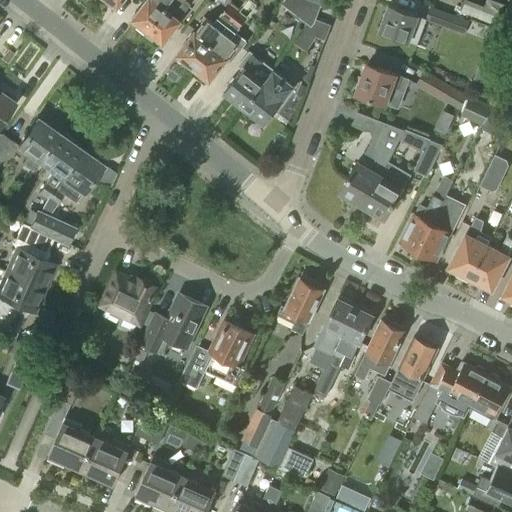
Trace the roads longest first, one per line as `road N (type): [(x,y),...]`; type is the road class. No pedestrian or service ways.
road 1 (residential): [(103,231),(235,289),(263,284),(302,232)]
road 2 (residential): [(511,344),(411,297),(302,232)]
road 3 (residential): [(273,205),(295,176),(360,0)]
road 4 (residential): [(152,106),(18,0)]
road 5 (residential): [(273,205),(152,106)]
road 6 (residential): [(152,106),(103,231)]
road 7 (residential): [(55,350),(103,231)]
